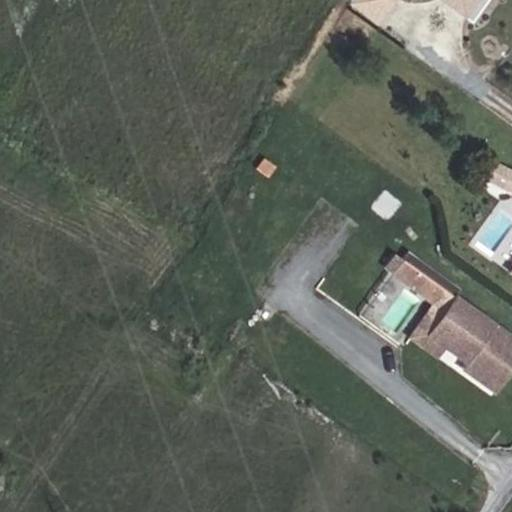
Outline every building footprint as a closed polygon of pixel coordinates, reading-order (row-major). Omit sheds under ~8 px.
[(358,0),(357,2),(386,22),(400,0),(358,0)] [(450,0),(481,21),(495,0),(450,0)] [(511,207),(511,173),(503,169),(488,194),(511,207)] [(499,403),(511,384),(511,345),(459,306),(441,330),(430,344),(447,356),(458,365),(470,360),(475,364),(464,377),(499,403)] [(440,366),(447,356),(430,344),(441,330),(432,322),(414,346),(440,366)]
